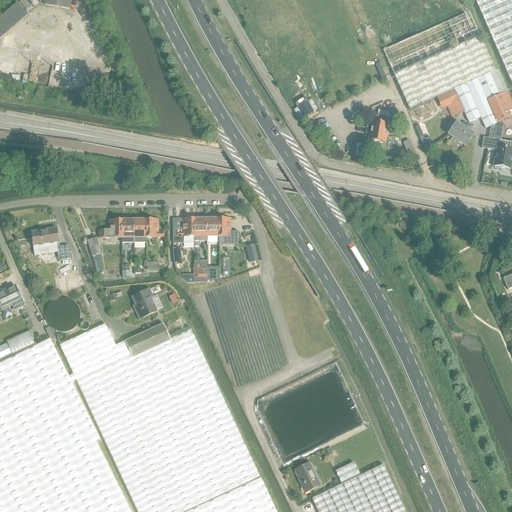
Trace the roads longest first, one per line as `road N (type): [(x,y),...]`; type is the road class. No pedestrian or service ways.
road 1 (primary): [(158,0),(342,304),(441,511)]
road 2 (primary): [(473,511),(370,285),(195,0)]
road 3 (tertiary): [(346,182),(27,126)]
road 4 (unclassified): [(245,200),(0,208)]
road 5 (tertiary): [(346,182),(511,215)]
